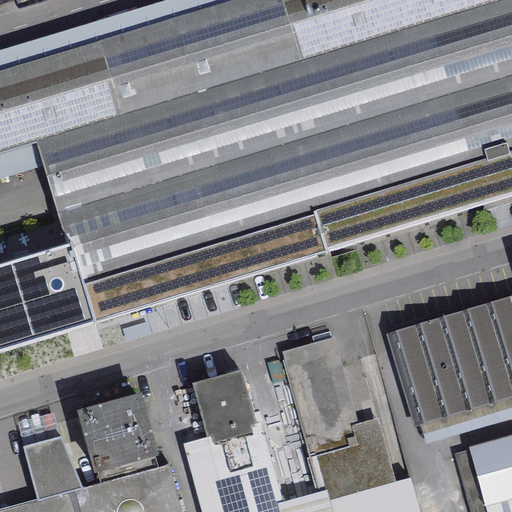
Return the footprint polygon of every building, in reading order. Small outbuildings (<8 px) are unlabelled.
[(511,0),(256,0),(0,74),(0,158),(35,148),(63,240),(91,332),(511,204),(511,0)] [(0,361),(92,335),(63,240),(0,258),(0,361)] [(511,304),(391,340),(416,425),(511,396),(511,304)] [(335,341),(283,355),(322,491),(279,503),(281,511),(417,511),(409,482),(394,486),(376,421),(359,426),(335,341)] [(210,439),(181,447),(199,511),(281,511),(279,503),(244,372),(195,386),(210,439)] [(38,502),(0,511),(168,511),(136,399),(82,415),(102,486),(80,492),(64,436),(22,448),(38,502)] [(511,511),(511,436),(466,449),(483,511),(511,511)]
